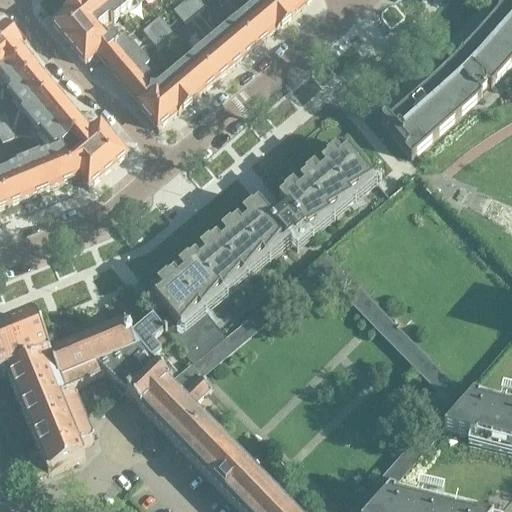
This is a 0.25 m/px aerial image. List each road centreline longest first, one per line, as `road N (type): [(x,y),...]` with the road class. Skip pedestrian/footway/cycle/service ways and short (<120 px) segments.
road 1 (residential): [(163,174),(348,17)]
road 2 (residential): [(8,0),(163,174)]
road 3 (residential): [(0,263),(113,213),(163,174)]
